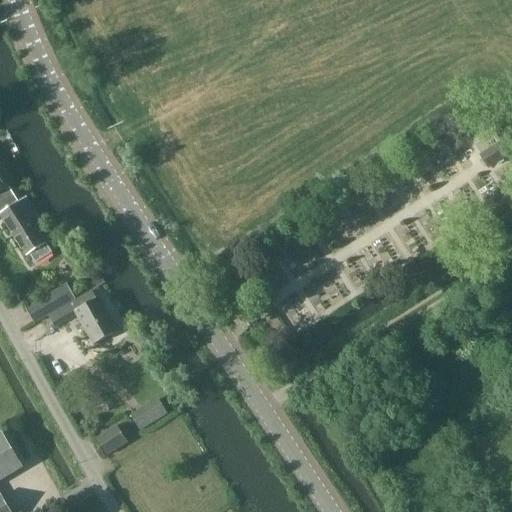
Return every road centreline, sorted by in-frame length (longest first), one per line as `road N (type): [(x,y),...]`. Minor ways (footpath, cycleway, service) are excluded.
road 1 (tertiary): [(332,511),(67,109),(16,0)]
road 2 (track): [(511,255),(261,405)]
road 3 (unclassified): [(119,511),(0,304)]
